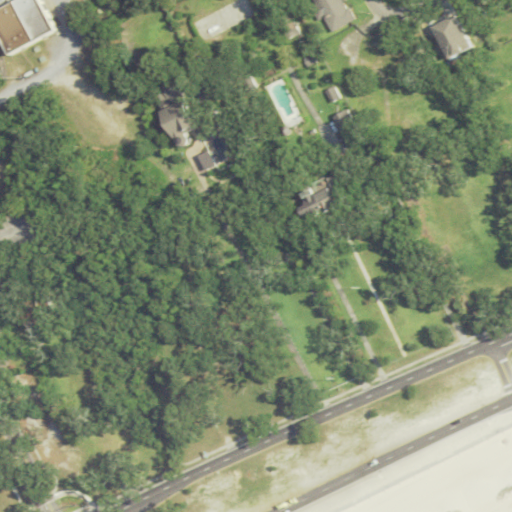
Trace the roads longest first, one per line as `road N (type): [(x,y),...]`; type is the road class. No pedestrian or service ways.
road 1 (primary): [(511,332),(113,511)]
road 2 (primary): [(274,511),(511,397)]
